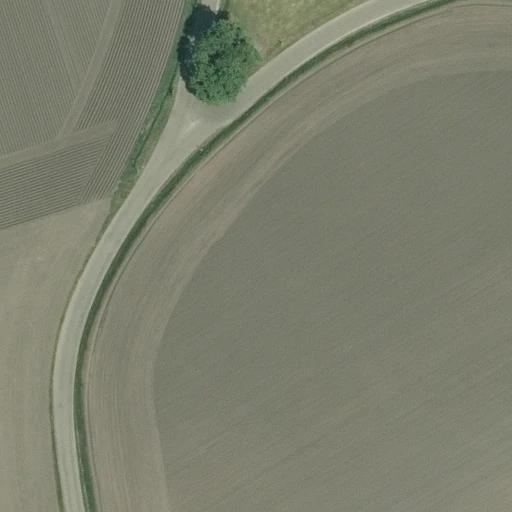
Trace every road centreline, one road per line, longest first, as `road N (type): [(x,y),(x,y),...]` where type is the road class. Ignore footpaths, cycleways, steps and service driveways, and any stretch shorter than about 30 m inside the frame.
road 1 (unclassified): [(76,511),(66,428),(75,332),(121,229),(184,142)]
road 2 (unclassified): [(184,142),(306,50),(404,0)]
road 3 (unclassified): [(184,142),(186,97),(210,0)]
